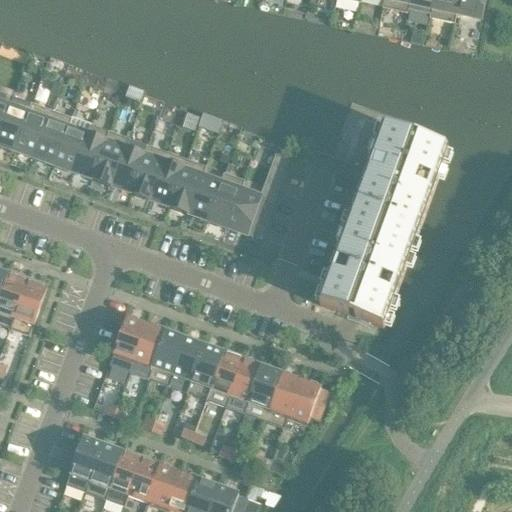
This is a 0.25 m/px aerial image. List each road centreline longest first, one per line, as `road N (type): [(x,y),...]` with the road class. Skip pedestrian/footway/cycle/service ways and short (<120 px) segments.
road 1 (residential): [(17,511),(113,250)]
road 2 (residential): [(113,250),(274,307)]
road 3 (residential): [(0,209),(113,250)]
